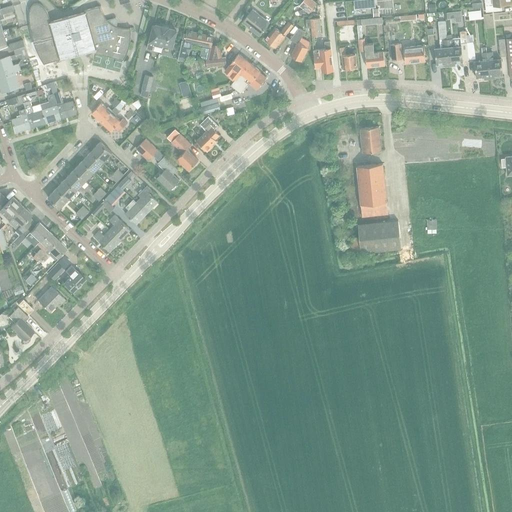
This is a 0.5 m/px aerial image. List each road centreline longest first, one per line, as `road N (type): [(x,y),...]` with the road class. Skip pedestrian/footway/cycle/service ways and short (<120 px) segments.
road 1 (secondary): [(124,282),(256,150),(309,114)]
road 2 (secondary): [(511,113),(372,100),(309,114)]
road 3 (residential): [(309,114),(289,79),(257,49),(163,0)]
road 4 (secondary): [(0,407),(124,282)]
road 5 (residential): [(124,282),(29,191)]
